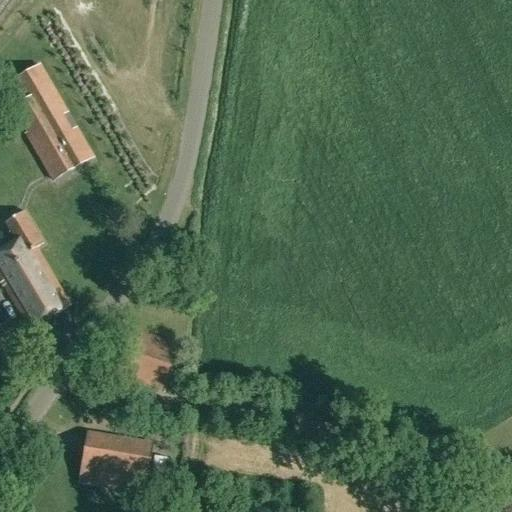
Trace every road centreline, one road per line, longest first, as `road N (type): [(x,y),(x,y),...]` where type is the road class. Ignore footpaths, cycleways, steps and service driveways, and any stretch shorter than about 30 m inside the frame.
road 1 (tertiary): [(0,459),(176,196),(211,0)]
road 2 (track): [(511,495),(342,419),(292,407),(145,405),(61,371)]
